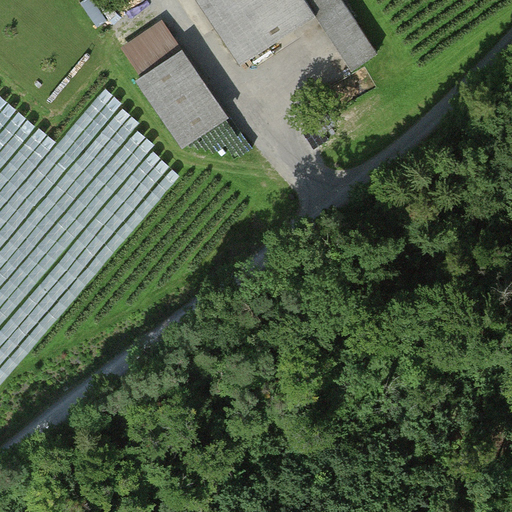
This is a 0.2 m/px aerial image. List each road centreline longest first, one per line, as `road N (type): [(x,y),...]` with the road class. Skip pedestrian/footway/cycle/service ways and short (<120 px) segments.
road 1 (unclassified): [(511,40),(271,272)]
road 2 (track): [(271,272),(114,365),(0,457)]
